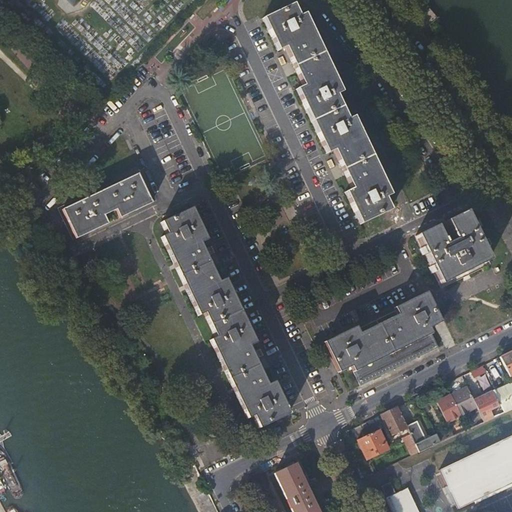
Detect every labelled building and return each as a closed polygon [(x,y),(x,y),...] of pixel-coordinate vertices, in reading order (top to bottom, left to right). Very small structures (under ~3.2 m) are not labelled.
[(294,4),(266,17),(272,30),(269,31),(275,44),(278,43),(281,50),(286,48),(293,63),(296,71),(303,86),(299,88),(302,95),(299,97),(306,110),(308,109),(320,133),(317,134),(323,147),(326,146),(329,152),(334,151),(341,166),(344,173),(351,188),(347,190),(350,197),(348,199),(354,212),(356,211),(363,223),(391,210),(385,198),(390,195),(385,182),(382,183),(376,170),(378,169),(366,143),(363,144),(357,131),(360,130),(353,116),(348,119),(337,95),(342,92),(336,79),(334,80),(327,67),(330,66),(318,40),(315,41),(309,28),(312,27),(305,14),(300,17),(294,4)] [(436,11),(420,25),(424,29),(440,16),(436,11)] [(272,30),(266,17),(263,19),(269,31),(272,30)] [(318,40),(312,27),(309,28),(315,41),(318,40)] [(336,79),(330,66),(327,67),(334,80),(336,79)] [(306,110),(317,134),(320,133),(308,109),(306,110)] [(366,143),(360,130),(357,131),(363,144),(366,143)] [(385,182),(378,169),(376,170),(382,183),(385,182)] [(100,192),(63,210),(76,239),(77,239),(76,237),(107,222),(108,224),(109,224),(105,216),(116,210),(120,218),(121,218),(120,215),(151,201),(152,203),(139,174),(100,192)] [(192,208),(162,222),(167,235),(162,237),(199,316),(204,313),(216,337),(211,340),(248,419),(253,416),(259,428),(286,416),(290,414),(274,381),(267,385),(262,373),(256,361),(250,346),(256,343),(226,279),(219,282),(211,265),(209,260),(201,244),(207,241),(192,208)] [(360,224),(363,223),(356,211),(354,212),(360,224)] [(436,226),(416,236),(440,285),(489,261),(465,211),(445,221),(454,240),(445,244),(436,226)] [(357,326),(325,341),(339,372),(352,366),(358,378),(436,341),(430,328),(442,323),(427,292),(395,308),(398,315),(384,322),(376,325),(360,333),(357,326)] [(511,350),(501,356),(511,377),(511,376),(511,350)] [(487,375),(483,365),(472,370),(476,380),(487,375)] [(511,408),(511,383),(496,391),(505,412),(511,408)] [(474,399),(467,386),(450,394),(460,415),(466,412),(470,410),(478,406),(474,398),(474,399)] [(485,421),(503,413),(492,390),(474,398),(478,406),(481,412),(485,421)] [(460,415),(450,394),(437,401),(447,421),(458,416),(460,415)] [(407,426),(398,407),(381,415),(391,436),(408,427),(407,426)] [(478,425),(485,421),(481,412),(474,415),(478,425)] [(379,416),(353,429),(358,440),(379,430),(384,428),(379,416)] [(418,421),(407,426),(408,427),(411,434),(416,444),(426,440),(418,421)] [(379,430),(358,440),(367,460),(389,450),(379,430)] [(452,431),(438,437),(440,442),(454,436),(452,431)] [(438,437),(437,434),(426,440),(416,444),(416,445),(420,452),(440,442),(438,437)] [(511,437),(440,472),(458,508),(511,482),(511,437)] [(414,455),(420,452),(416,445),(410,448),(414,455)] [(292,466),(276,474),(293,511),(318,511),(310,495),(309,493),(295,465),(292,466)] [(392,484),(384,488),(383,486),(382,486),(387,498),(397,493),(391,482),(392,484)] [(418,511),(408,489),(387,498),(393,511),(418,511)]
